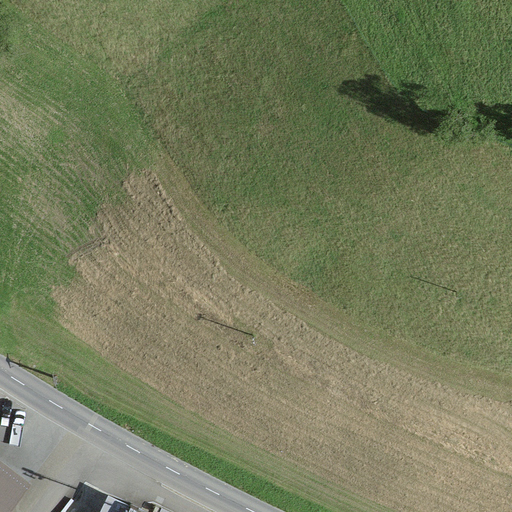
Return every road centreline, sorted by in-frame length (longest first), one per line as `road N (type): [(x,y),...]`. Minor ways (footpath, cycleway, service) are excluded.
road 1 (track): [(1,0),(121,98),(259,266),(394,343),(511,382)]
road 2 (tertiary): [(0,369),(256,511)]
